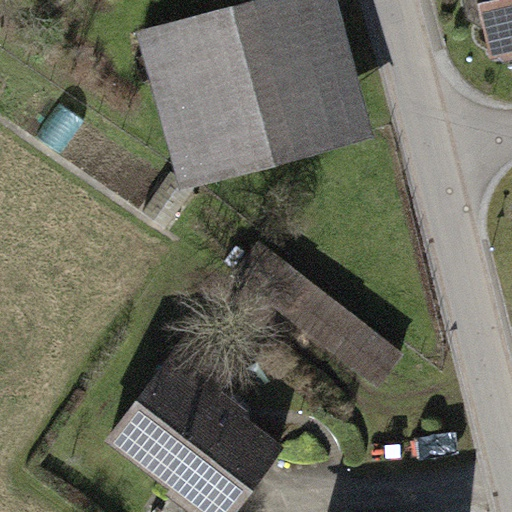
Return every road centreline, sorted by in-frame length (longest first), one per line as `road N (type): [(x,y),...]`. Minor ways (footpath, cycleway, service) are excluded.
road 1 (tertiary): [(511,443),(450,155)]
road 2 (tertiary): [(450,155),(404,0)]
